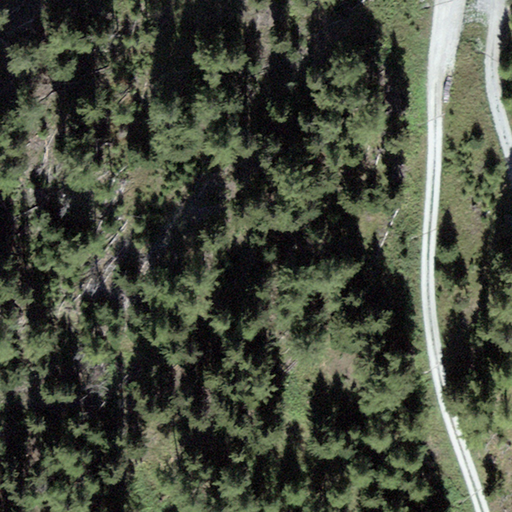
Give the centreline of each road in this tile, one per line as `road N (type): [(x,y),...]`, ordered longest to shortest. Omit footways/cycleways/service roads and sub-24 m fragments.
road 1 (track): [(471,511),(419,301),(444,0)]
road 2 (track): [(486,0),(482,67),(511,193)]
